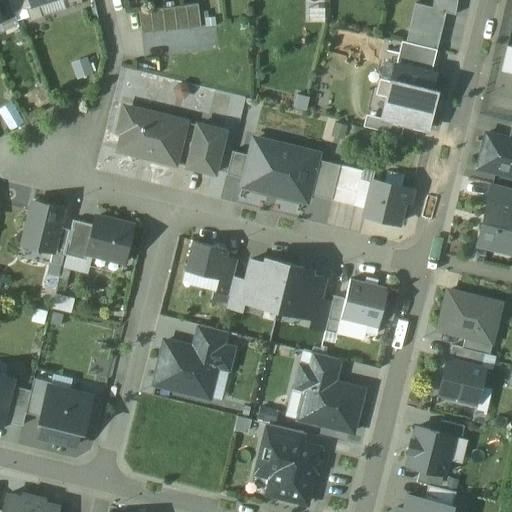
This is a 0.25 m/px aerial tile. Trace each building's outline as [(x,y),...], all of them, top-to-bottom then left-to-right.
[(8,0),(2,0),(0,1),(0,11),(3,20),(0,21),(2,27),(17,21),(14,12),(8,0)] [(28,0),(8,0),(14,12),(26,8),(31,7),(28,0)] [(28,0),(31,7),(26,8),(30,21),(42,17),(38,5),(51,0),(61,0),(65,10),(82,4),(81,0),(28,0)] [(457,0),(434,0),(433,8),(445,10),(456,12),(457,0)] [(197,5),(185,6),(189,31),(200,29),(197,5)] [(414,5),(407,44),(437,49),(445,10),(433,8),(414,5)] [(185,6),(174,8),(177,32),(189,31),(185,6)] [(174,8),(162,10),(165,34),(177,32),(174,8)] [(162,10),(150,11),(153,35),(165,34),(162,10)] [(150,11),(138,12),(141,37),(153,35),(150,11)] [(407,44),(402,42),(396,65),(431,74),(437,49),(407,44)] [(511,78),(511,49),(507,48),(501,76),(511,78)] [(87,60),(73,65),(77,79),(91,74),(87,60)] [(396,65),(395,65),(382,119),(427,130),(429,122),(436,91),(431,90),(435,75),(431,74),(396,65)] [(37,95),(26,101),(31,110),(42,105),(37,95)] [(186,122),(128,108),(126,117),(120,121),(119,127),(122,133),(118,151),(175,165),(186,122)] [(225,131),(198,125),(187,167),(187,168),(214,174),(225,131)] [(511,140),(508,139),(486,134),(482,151),(488,152),(487,157),(484,159),(481,170),(511,177),(511,140)] [(268,150),(252,146),(250,156),(244,179),(242,186),(306,202),(308,195),(317,160),(318,154),(269,142),(268,150)] [(250,156),(232,151),(227,175),(244,179),(250,156)] [(340,165),(317,160),(308,195),(331,200),(340,165)] [(364,171),(340,165),(331,200),(355,206),(361,181),(364,171)] [(361,181),(355,206),(366,208),(372,184),(361,181)] [(412,191),(373,181),(365,216),(398,224),(404,202),(409,203),(412,191)] [(511,189),(492,185),(488,200),(511,205),(511,189)] [(511,205),(488,200),(477,245),(511,253),(511,205)] [(63,210),(34,204),(24,245),(54,251),(59,228),(63,210)] [(133,227),(95,218),(93,225),(86,253),(87,253),(124,262),(133,227)] [(93,225),(73,220),(70,231),(64,255),(85,261),(87,253),(86,253),(93,225)] [(70,231),(59,228),(54,251),(51,264),(62,266),(64,255),(70,231)] [(228,250),(193,242),(186,272),(219,280),(220,280),(226,258),(228,250)] [(238,261),(226,258),(220,280),(219,280),(216,293),(229,296),(233,279),(238,261)] [(288,267),(252,259),(246,283),(241,302),(244,302),(278,310),(288,267)] [(325,276),(288,267),(278,310),(314,319),(325,276)] [(246,283),(233,279),(229,296),(225,310),(241,314),(244,302),(241,302),(246,283)] [(388,291),(351,281),(346,301),(342,318),(379,327),(388,291)] [(494,303),(448,291),(438,330),(465,337),(491,343),(497,320),(490,318),(494,303)] [(333,298),(320,295),(312,331),(324,334),(325,332),(333,298)] [(342,318),(346,301),(333,298),(325,332),(338,335),(342,318)] [(225,332),(200,326),(195,349),(219,355),(222,346),(225,332)] [(491,343),(465,337),(462,349),(484,354),(490,355),(492,344),(491,343)] [(195,349),(165,342),(155,384),(209,398),(216,367),(228,370),(233,349),(222,346),(219,355),(195,349)] [(462,349),(452,346),(449,360),(481,368),(484,354),(462,349)] [(339,360),(314,354),(311,369),(309,377),(333,383),(339,360)] [(449,360),(447,360),(438,395),(476,404),(485,369),(481,368),(449,360)] [(333,383),(309,377),(311,369),(300,366),(295,388),(306,390),(298,420),(353,433),(363,390),(333,383)] [(16,378),(0,374),(0,429),(3,430),(5,422),(13,388),(16,378)] [(35,379),(31,392),(26,413),(41,417),(50,383),(35,379)] [(31,392),(13,388),(5,422),(23,427),(26,413),(31,392)] [(40,421),(44,422),(40,438),(75,447),(79,431),(83,432),(84,427),(90,403),(92,397),(70,392),(69,396),(48,390),(40,421)] [(90,403),(84,427),(96,430),(102,406),(90,403)] [(441,423),(438,434),(453,437),(461,439),(464,428),(441,423)] [(303,433),(268,425),(265,437),(300,445),(303,433)] [(438,434),(414,428),(405,467),(420,470),(444,476),(453,437),(438,434)] [(300,445),(265,437),(258,469),(273,473),(268,494),(307,504),(320,450),(300,445)] [(444,476),(420,470),(417,484),(429,486),(441,489),(444,476)] [(441,489),(429,486),(425,501),(453,507),(456,493),(441,489)] [(21,499),(8,495),(3,511),(30,511),(34,498),(22,495),(21,499)] [(394,511),(451,511),(453,507),(425,501),(408,497),(405,511),(396,509),(394,511)] [(34,498),(30,511),(57,511),(58,508),(45,504),(46,501),(34,498)]
